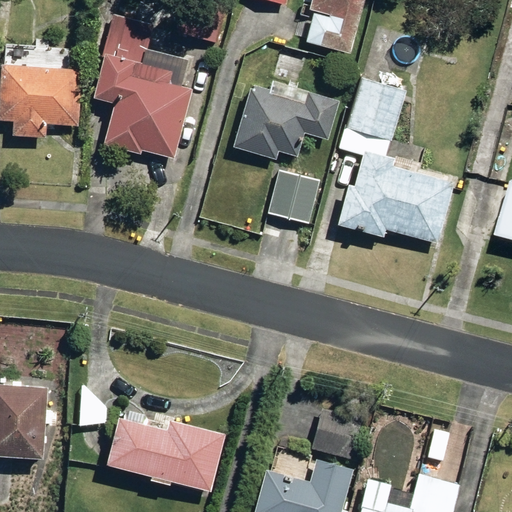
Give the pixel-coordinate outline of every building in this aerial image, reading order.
[(185,0),(176,35),(215,46),(225,8),(196,0),(185,0)] [(327,17),(326,20),(311,16),(304,45),(348,56),(362,0),(311,0),(308,13),(327,17)] [(139,154),(172,163),(189,93),(167,87),(171,74),(141,67),(150,29),(125,23),(128,10),(115,7),(91,101),(112,106),(101,148),(138,158),(139,154)] [(10,138),(44,140),(44,126),(76,129),(80,73),(0,67),(0,72),(0,123),(11,124),(10,138)] [(346,189),(336,227),(336,229),(382,242),(385,233),(436,247),(453,186),(392,169),(394,161),(384,159),(388,143),(390,144),(404,93),(361,81),(347,132),(342,131),(336,151),(361,157),(361,160),(353,188),(352,190),(346,189)] [(232,150),(274,162),(276,155),(296,160),(303,135),(326,142),(337,103),(269,84),(266,93),(250,88),(232,150)] [(266,215),(307,226),(319,183),(278,172),(266,215)] [(511,202),(502,239),(511,241),(511,202)] [(0,452),(41,456),(46,385),(0,380),(0,452)] [(326,405),(315,445),(361,458),(372,417),(326,405)] [(164,419),(162,429),(111,415),(99,462),(205,490),(220,434),(164,419)] [(304,480),(259,467),(246,511),(334,511),(348,467),(310,457),(304,480)] [(65,480),(81,481),(81,470),(65,468),(65,480)] [(406,508),(381,501),(386,484),(364,478),(354,511),(447,511),(455,483),(416,472),(406,508)]
